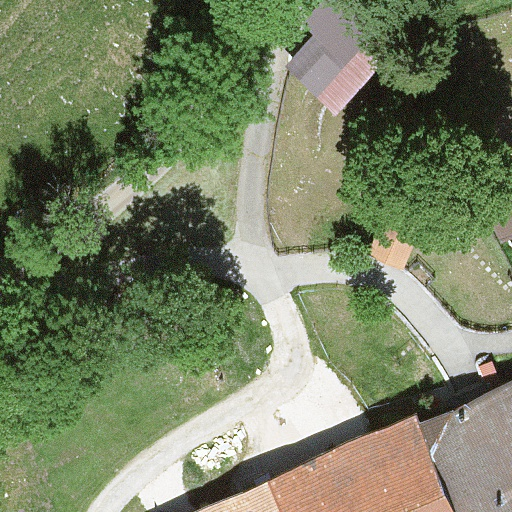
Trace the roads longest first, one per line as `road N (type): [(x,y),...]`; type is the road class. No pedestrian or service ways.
road 1 (unclassified): [(0,269),(104,203),(247,46)]
road 2 (residential): [(259,280),(289,347),(281,380),(127,490),(112,511)]
road 3 (residential): [(0,297),(192,272),(259,280)]
road 4 (track): [(259,280),(364,270),(432,317),(466,375)]
road 5 (unclassified): [(259,280),(244,214),(262,58),(247,46)]
